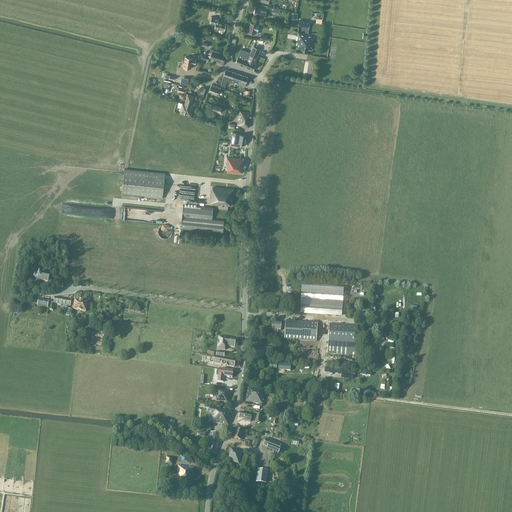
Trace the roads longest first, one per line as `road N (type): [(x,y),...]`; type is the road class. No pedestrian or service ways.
road 1 (residential): [(206,511),(237,396),(256,96),(250,73),(228,65)]
road 2 (track): [(511,414),(325,392),(316,374),(323,319)]
